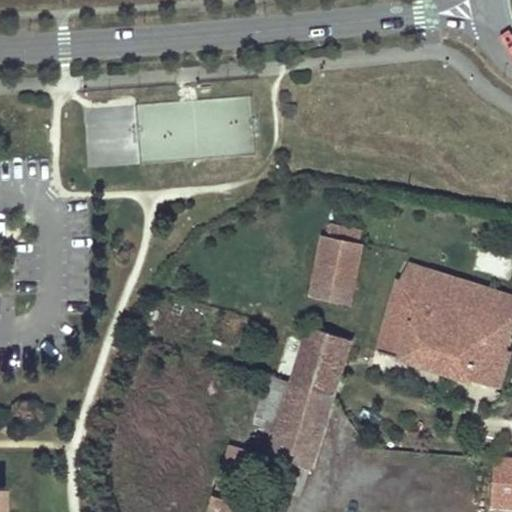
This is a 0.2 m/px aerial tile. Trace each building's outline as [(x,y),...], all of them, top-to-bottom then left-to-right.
[(83,106),(86,164),(254,156),(251,98),(83,106)] [(324,234),(312,296),(348,304),(361,242),(324,234)] [(400,280),(380,351),(498,388),(510,350),(505,348),(511,324),(511,295),(410,263),(400,280)] [(292,383),(272,377),(257,423),(279,430),(270,458),(309,470),(331,396),(349,338),(310,326),(292,383)] [(264,453),(232,443),(215,495),(216,495),(250,506),(264,453)] [(511,458),(495,457),(493,502),(511,503),(511,458)] [(216,495),(210,511),(254,511),(256,508),(250,506),(216,495)] [(511,511),(511,503),(493,502),(492,511),(511,511)]
